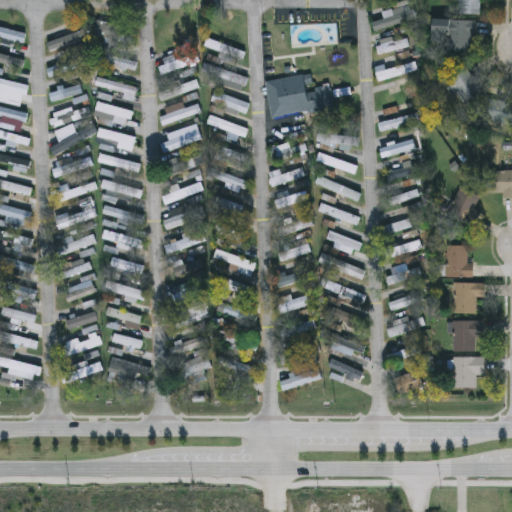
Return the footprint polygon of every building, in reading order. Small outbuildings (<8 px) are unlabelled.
[(478,0),(478,13),(458,13),(458,0),(478,0)] [(414,8),(417,17),(376,32),(373,22),(414,8)] [(238,23),(235,32),(205,21),(208,13),(238,23)] [(474,19),(473,49),(447,48),(448,35),(432,35),(433,18),(474,19)] [(94,36),(99,19),(129,28),(124,45),(94,36)] [(52,49),(49,36),(63,32),(64,35),(84,30),(86,40),(52,49)] [(157,38),(196,30),(198,39),(158,47),(157,38)] [(411,46),(379,54),(377,45),(408,37),(411,46)] [(246,51),(243,59),(206,46),(208,38),(246,51)] [(159,63),(175,57),(175,60),(197,52),(200,61),(163,73),(159,63)] [(22,68),(0,60),(0,53),(24,61),(22,68)] [(46,65),(85,53),(88,65),(50,76),(46,65)] [(136,70),(99,62),(101,53),(138,62),(136,70)] [(377,73),(415,62),(417,69),(379,81),(377,73)] [(249,77),(246,85),(204,71),(206,64),(249,77)] [(448,76),(466,65),(482,92),(463,103),(448,76)] [(273,117),(268,81),(305,75),(308,91),(331,87),(334,108),(273,117)] [(134,97),(97,84),(99,76),(137,89),(134,97)] [(159,92),(197,78),(200,87),(162,100),(159,92)] [(0,79),(30,85),(28,94),(0,88),(0,79)] [(50,93),(81,83),(84,91),(53,102),(50,93)] [(410,95),(386,104),(384,98),(408,89),(410,95)] [(250,104),(246,114),(213,101),(216,91),(250,104)] [(511,100),(511,130),(484,127),(487,98),(511,100)] [(132,120),(97,110),(99,102),(134,111),(132,120)] [(161,117),(198,103),(202,112),(164,126),(161,117)] [(0,115),(0,105),(28,113),(25,123),(0,115)] [(381,132),(379,125),(416,113),(418,120),(381,132)] [(208,123),(212,115),(248,130),(245,138),(208,123)] [(170,141),(168,135),(197,123),(203,138),(165,153),(162,144),(170,141)] [(99,137),(101,129),(136,137),(134,145),(99,137)] [(0,137),(0,130),(31,138),(29,146),(0,137)] [(54,153),(51,143),(88,130),(92,140),(54,153)] [(352,136),(351,147),(318,145),(319,133),(352,136)] [(416,150),(383,156),(381,146),(414,140),(416,150)] [(308,152),(278,158),(276,146),(290,143),(291,146),(306,142),(308,152)] [(217,157),(222,146),(245,156),(241,167),(217,157)] [(0,159),(0,157),(3,152),(30,164),(27,171),(0,159)] [(56,178),(52,166),(90,152),(94,164),(56,178)] [(318,160),(320,153),(357,166),(355,173),(318,160)] [(142,163),(140,171),(100,162),(101,154),(142,163)] [(173,174),(171,168),(194,158),(196,165),(173,174)] [(420,172),(388,181),(386,170),(417,162),(420,172)] [(209,174),(212,167),(248,182),(245,189),(209,174)] [(302,177),(273,186),(270,177),(298,167),(302,177)] [(486,170),(511,170),(511,194),(486,194),(486,170)] [(357,190),(354,198),(317,186),(320,177),(357,190)] [(0,178),(32,188),(30,196),(0,187),(0,178)] [(58,188),(77,184),(77,183),(95,179),(98,191),(61,199),(58,188)] [(143,189),(141,197),(102,189),(104,181),(143,189)] [(205,191),(165,203),(163,195),(202,183),(205,191)] [(420,196),(393,204),(389,191),(403,186),(405,192),(418,188),(420,196)] [(483,196),(470,225),(447,214),(460,186),(483,196)] [(280,207),(278,198),(306,191),(308,200),(280,207)] [(240,214),(217,204),(220,197),(243,207),(240,214)] [(169,210),(200,199),(206,217),(167,229),(164,220),(172,218),(169,210)] [(3,224),(6,216),(0,213),(0,202),(32,213),(27,226),(11,221),(9,227),(3,224)] [(320,209),(323,202),(360,218),(356,225),(320,209)] [(143,216),(140,224),(103,213),(106,205),(143,216)] [(68,211),(69,215),(94,207),(97,216),(60,228),(56,215),(68,211)] [(313,227),(281,232),(280,224),(312,219),(313,227)] [(216,232),(219,224),(247,236),(244,243),(216,232)] [(0,238),(0,229),(33,238),(31,247),(0,238)] [(326,241),(332,230),(359,243),(354,254),(326,241)] [(104,238),(105,231),(145,239),(143,247),(104,238)] [(58,247),(67,243),(66,242),(93,232),(96,241),(61,254),(58,247)] [(165,242),(204,232),(206,241),(168,251),(165,242)] [(281,261),(277,248),(308,239),(312,251),(281,261)] [(422,248),(393,255),(392,248),(421,241),(422,248)] [(446,244),(467,244),(467,262),(473,262),(473,276),(446,276),(446,244)] [(250,276),(215,257),(220,247),(256,266),(250,276)] [(320,262),(324,253),(366,271),(362,280),(320,262)] [(0,261),(0,254),(34,264),(32,271),(0,261)] [(406,264),(405,257),(418,256),(419,263),(406,264)] [(93,268),(62,278),(59,268),(90,257),(93,268)] [(111,266),(113,258),(143,264),(141,272),(111,266)] [(174,267),(201,259),(204,269),(178,278),(174,267)] [(310,277),(280,288),(277,278),(306,267),(310,277)] [(422,277),(389,283),(387,274),(420,268),(422,277)] [(247,295),(221,285),(224,277),(250,287),(247,295)] [(326,287),(331,278),(366,299),(361,308),(326,287)] [(0,279),(37,291),(34,301),(0,289),(0,279)] [(105,289),(107,281),(146,291),(144,299),(105,289)] [(476,313),(452,313),(452,282),(485,282),(485,296),(476,296),(476,313)] [(179,304),(175,295),(198,286),(202,295),(179,304)] [(389,303),(421,290),(425,299),(393,312),(389,303)] [(279,304),(310,292),(314,302),(282,313),(279,304)] [(3,312),(6,304),(37,317),(33,325),(3,312)] [(224,312),(226,304),(256,315),(254,322),(224,312)] [(108,314),(110,307),(141,316),(139,324),(108,314)] [(209,317),(173,330),(170,322),(207,309),(209,317)] [(367,318),(365,327),(328,317),(331,309),(367,318)] [(98,321),(71,326),(70,318),(97,312),(98,321)] [(388,323),(424,318),(425,328),(389,334),(388,323)] [(317,328),(285,338),(282,329),(314,319),(317,328)] [(475,350),(452,350),(452,319),(483,319),(483,337),(475,337),(475,350)] [(36,350),(0,338),(0,334),(1,330),(39,342),(36,350)] [(114,341),(116,333),(143,340),(141,348),(114,341)] [(63,343),(100,335),(103,346),(66,354),(63,343)] [(333,351),(335,343),(354,350),(352,357),(333,351)] [(387,356),(419,343),(422,351),(391,364),(387,356)] [(10,368),(0,364),(0,358),(1,356),(40,367),(36,381),(8,373),(10,368)] [(259,369),(256,377),(218,365),(221,356),(259,369)] [(329,366),(334,356),(364,370),(359,380),(329,366)] [(485,356),(485,374),(476,374),(476,386),(454,386),(454,356),(485,356)] [(150,377),(111,365),(113,357),(152,368),(150,377)] [(62,374),(101,363),(104,371),(65,382),(62,374)] [(424,386),(402,394),(397,377),(419,370),(424,386)]
